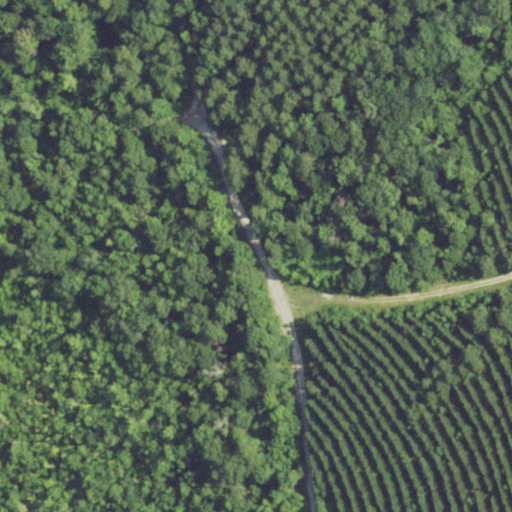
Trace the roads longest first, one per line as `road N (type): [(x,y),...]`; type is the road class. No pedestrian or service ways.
road 1 (residential): [(300,511),(185,116),(181,57),(159,0)]
road 2 (residential): [(0,211),(130,144),(190,135)]
